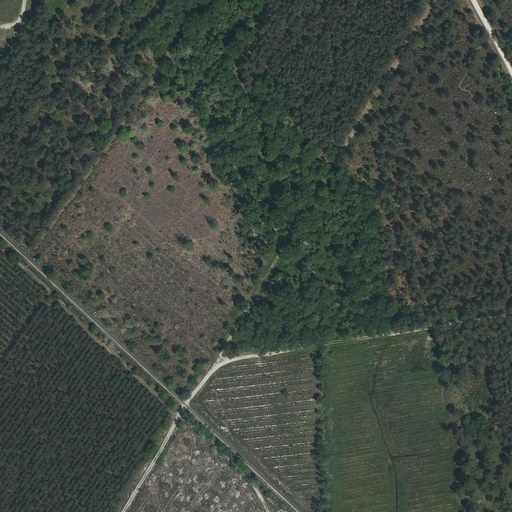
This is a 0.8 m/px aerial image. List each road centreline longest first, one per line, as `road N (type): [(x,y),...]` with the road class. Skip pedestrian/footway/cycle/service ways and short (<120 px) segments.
road 1 (track): [(123,511),(435,0)]
road 2 (track): [(0,243),(243,475),(267,511)]
road 3 (track): [(511,315),(213,365)]
road 4 (track): [(314,0),(263,75),(250,77),(243,63),(248,47)]
